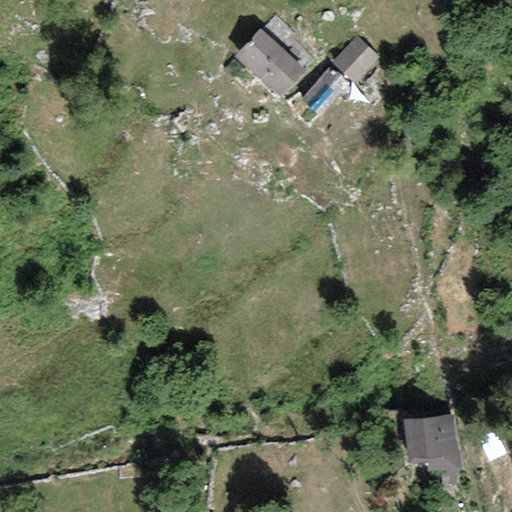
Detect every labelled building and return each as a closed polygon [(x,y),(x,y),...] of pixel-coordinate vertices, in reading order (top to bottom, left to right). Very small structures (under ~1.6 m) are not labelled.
[(303,68),(258,25),(236,49),(281,93),(303,68)] [(376,53),(357,35),(334,59),(352,77),(376,53)] [(347,84),(329,67),(300,96),(318,113),(347,84)] [(452,414),(402,416),(404,457),(425,456),(425,467),(441,466),(441,477),(454,477),(452,414)] [(494,427),(481,431),(491,457),(504,452),(494,427)]
